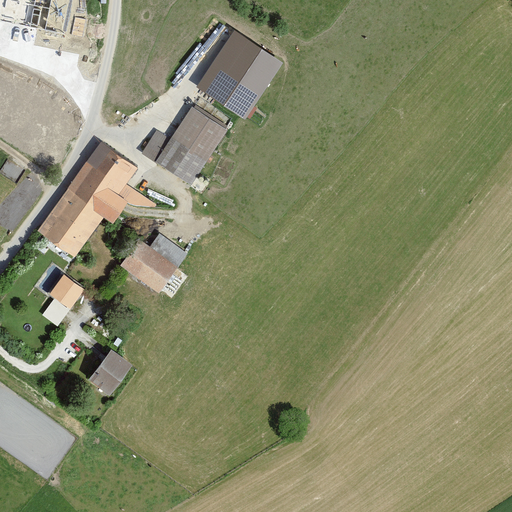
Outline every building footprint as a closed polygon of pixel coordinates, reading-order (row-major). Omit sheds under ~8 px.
[(284,63),(235,30),(196,87),(245,120),(284,63)] [(147,151),(192,179),(224,129),(193,110),(174,142),(158,133),(147,151)] [(104,146),(44,232),(76,254),(104,213),(112,219),(127,198),(136,204),(155,205),(125,184),(136,168),(104,146)] [(124,264),(158,288),(183,254),(159,236),(149,250),(139,243),(124,264)] [(58,326),(85,290),(64,274),(49,294),(55,299),(42,315),(58,326)] [(114,353),(94,379),(110,391),(130,364),(114,353)]
